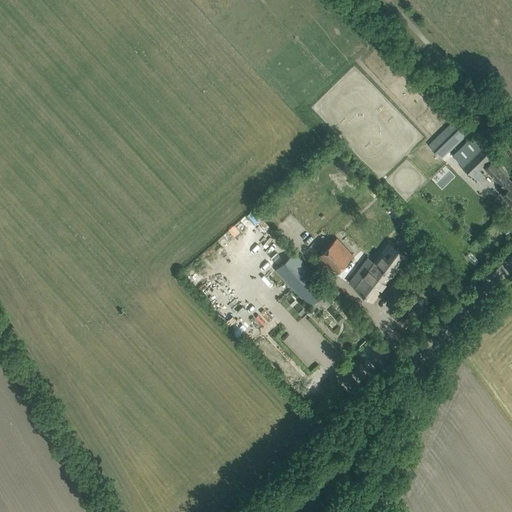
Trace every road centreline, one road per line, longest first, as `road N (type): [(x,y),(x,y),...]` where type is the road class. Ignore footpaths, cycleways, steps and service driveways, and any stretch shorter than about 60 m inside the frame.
road 1 (unclassified): [(371,492),(446,327),(511,264)]
road 2 (track): [(104,511),(0,341)]
